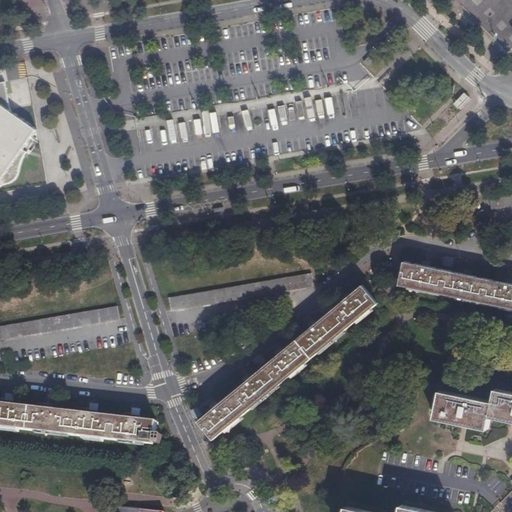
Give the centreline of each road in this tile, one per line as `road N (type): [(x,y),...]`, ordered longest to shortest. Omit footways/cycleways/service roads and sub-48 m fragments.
road 1 (residential): [(168,391),(227,370),(368,250),(392,240),(511,258)]
road 2 (primary): [(111,217),(446,158)]
road 3 (unknown): [(352,57),(373,105),(360,120),(110,166)]
road 4 (unknown): [(352,57),(335,27),(322,27),(136,60),(128,71),(130,102)]
road 5 (unknown): [(94,109),(352,57)]
road 6 (primary): [(296,0),(63,40)]
road 7 (tertiary): [(111,217),(63,40)]
road 8 (tertiary): [(168,391),(111,217)]
road 9 (residential): [(0,377),(168,391)]
road 10 (tertiary): [(259,511),(242,486),(199,472),(168,391)]
road 11 (primary): [(499,91),(380,0)]
